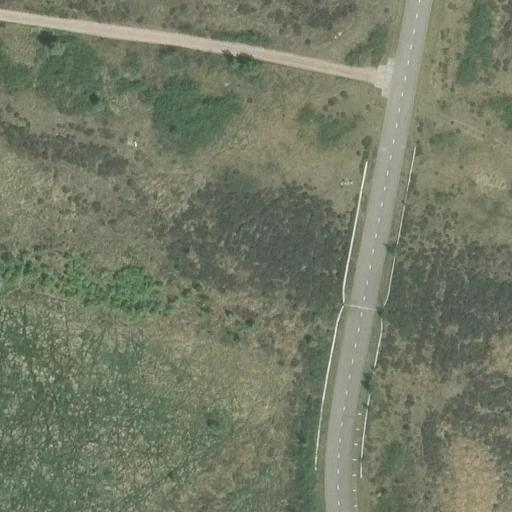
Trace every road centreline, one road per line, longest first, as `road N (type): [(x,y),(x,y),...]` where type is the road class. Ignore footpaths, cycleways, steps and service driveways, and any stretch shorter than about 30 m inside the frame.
road 1 (unclassified): [(421,0),(341,434),(344,511)]
road 2 (track): [(0,16),(405,80)]
